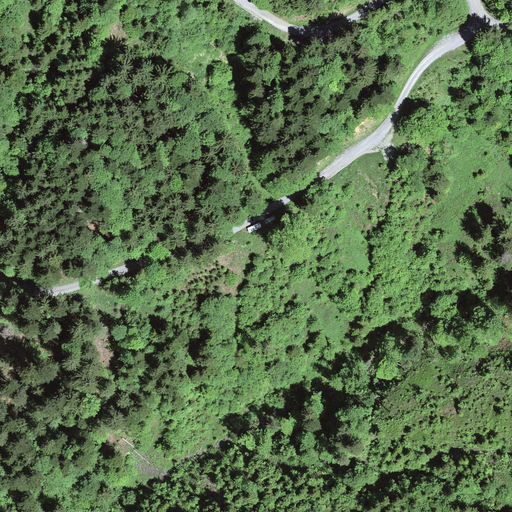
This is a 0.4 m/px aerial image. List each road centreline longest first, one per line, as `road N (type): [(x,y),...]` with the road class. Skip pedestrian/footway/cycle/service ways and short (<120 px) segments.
road 1 (track): [(0,274),(40,295),(237,237),(383,131),(416,75),(481,18)]
road 2 (track): [(385,0),(315,33),(290,29),(238,0)]
